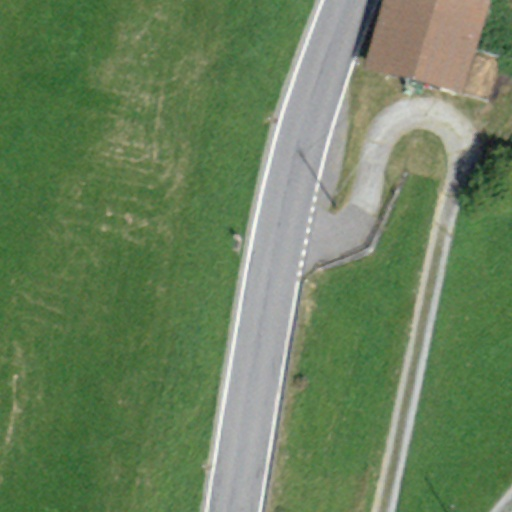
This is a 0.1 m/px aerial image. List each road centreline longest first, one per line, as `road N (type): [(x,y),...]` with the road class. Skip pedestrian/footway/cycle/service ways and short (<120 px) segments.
road 1 (track): [(389,511),(434,283),(470,151),(468,128),(454,110),(432,102),(406,109),(389,124),(366,204),(331,226),(288,234)]
road 2 (tertiary): [(241,511),(288,234),(353,0)]
